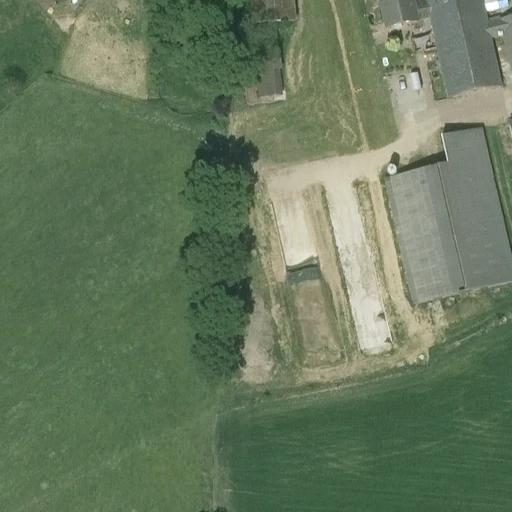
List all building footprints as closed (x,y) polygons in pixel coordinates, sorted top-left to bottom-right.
[(289,0),(247,0),(249,20),(291,18),(289,0)] [(411,0),(379,0),(387,32),(418,25),(418,23),(413,4),(412,4),(411,0)] [(425,1),(413,4),(418,23),(430,20),(449,102),(501,90),(490,40),(503,37),(511,78),(511,19),(486,25),(480,0),(441,0),(426,4),(425,1)] [(257,46),(260,99),(282,98),(280,45),(257,46)] [(447,167),(383,181),(411,306),(511,283),(511,265),(482,131),(441,140),(447,167)]
